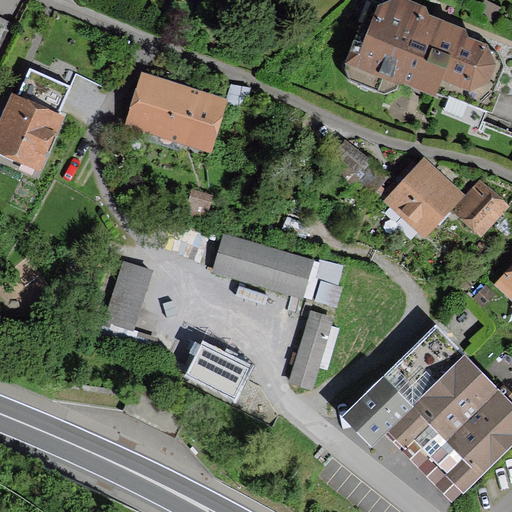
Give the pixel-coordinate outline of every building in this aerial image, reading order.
[(417,0),(385,0),(380,2),(374,0),(369,0),(345,65),(350,77),(384,92),(397,87),(400,79),(436,95),(439,88),(494,111),(502,93),(495,89),(505,64),(499,49),(493,47),(491,42),(471,34),(468,27),(431,12),(426,4),(417,0)] [(0,69),(23,23),(0,11),(0,69)] [(235,99),(149,70),(131,123),(219,152),(235,99)] [(0,149),(50,173),(74,117),(21,93),(0,141),(0,149)] [(363,204),(390,175),(347,137),(321,166),(331,175),(335,171),(352,186),(348,190),(363,204)] [(470,193),(429,155),(388,199),(429,237),(470,193)] [(486,235),(511,206),(511,200),(485,177),(456,209),(486,235)] [(206,220),(213,194),(192,188),(184,214),(206,220)] [(199,245),(205,225),(165,213),(159,233),(199,245)] [(315,260),(315,258),(223,232),(212,271),(303,298),(304,296),(315,260)] [(320,261),(315,260),(304,296),(337,306),(343,286),(338,284),(344,265),(321,258),(320,261)] [(154,269),(123,259),(105,316),(87,309),(78,335),(162,363),(172,338),(158,332),(156,336),(134,328),(154,269)] [(511,264),(493,284),(511,301),(511,264)] [(490,305),(501,294),(489,283),(479,294),(490,305)] [(311,309),(289,382),(313,389),(335,316),(311,309)] [(511,458),(511,392),(446,325),(352,417),(383,448),(396,435),(465,505),(511,458)] [(181,377),(197,339),(175,330),(172,338),(162,363),(160,369),(181,377)] [(227,356),(211,348),(191,387),(207,395),(227,356)] [(194,410),(141,384),(128,410),(182,436),(194,410)]
